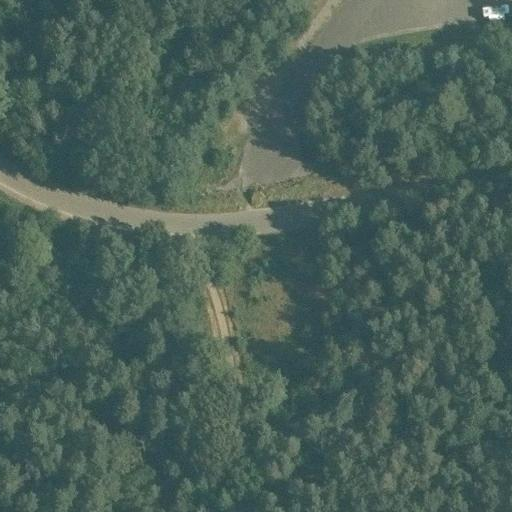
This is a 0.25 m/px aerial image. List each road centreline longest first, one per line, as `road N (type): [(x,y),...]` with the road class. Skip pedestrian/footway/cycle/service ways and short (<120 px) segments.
road 1 (unclassified): [(511,176),(223,226),(115,219),(0,172)]
road 2 (track): [(249,511),(224,331),(186,225)]
road 3 (track): [(115,219),(85,261),(0,307)]
